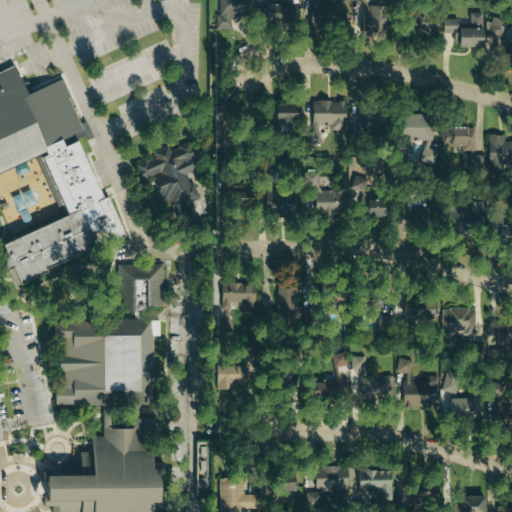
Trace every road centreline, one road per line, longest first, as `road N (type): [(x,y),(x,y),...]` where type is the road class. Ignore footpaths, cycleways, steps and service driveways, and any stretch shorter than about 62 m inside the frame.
road 1 (residential): [(511,284),(385,252),(209,249)]
road 2 (residential): [(511,102),(383,69),(254,65)]
road 3 (residential): [(511,468),(386,435),(259,433)]
